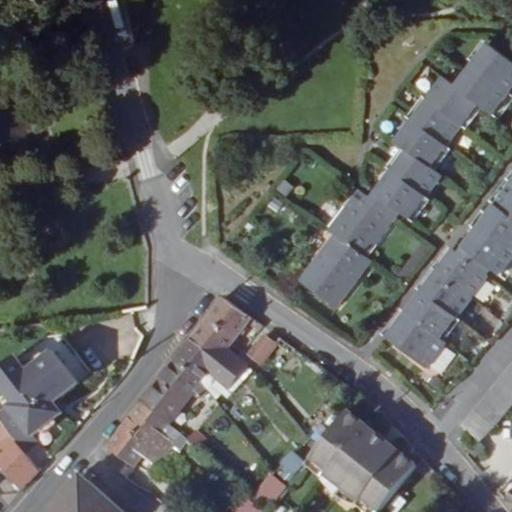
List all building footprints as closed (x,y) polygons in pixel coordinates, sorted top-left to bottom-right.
[(511,62),(491,47),(475,67),(511,95),(511,94),(511,62)] [(475,67),(458,90),(482,109),(495,118),(511,95),(475,67)] [(445,81),(429,103),(462,129),(466,132),(482,109),(458,90),(445,81)] [(447,148),(462,129),(429,103),(413,122),(447,148)] [(421,161),(435,171),(451,150),(447,148),(413,122),(396,145),(407,153),(420,163),(421,161)] [(407,153),(393,173),(428,199),(443,178),(435,171),(421,161),(420,163),(407,153)] [(431,201),(428,199),(393,173),(376,196),(401,215),(413,224),(431,201)] [(511,262),(511,178),(509,182),(511,184),(511,188),(465,250),(464,249),(459,256),(454,252),(387,340),(427,371),(447,344),(441,340),(493,272),(501,277),(511,262)] [(396,221),(401,215),(376,196),(372,201),(367,197),(360,193),(330,233),(336,237),(336,236),(367,259),(396,221)] [(336,311),(372,263),(367,259),(336,236),(336,237),(301,283),(336,311)] [(225,346),(238,356),(262,325),(224,298),(193,337),(218,355),(225,346)] [(277,345),(264,336),(249,356),(262,365),(277,345)] [(249,366),(238,356),(225,346),(218,355),(193,337),(174,362),(201,383),(209,392),(217,401),(222,394),(214,385),(217,381),(230,391),(249,366)] [(0,384),(16,406),(0,418),(27,454),(41,443),(37,438),(62,418),(64,410),(59,403),(90,380),(61,341),(40,343),(0,373),(0,384)] [(209,392),(201,383),(174,362),(142,403),(170,425),(171,426),(196,393),(204,398),(209,392)] [(486,440),(511,408),(511,368),(466,424),(486,440)] [(163,435),(170,425),(142,403),(107,448),(136,469),(145,458),(158,468),(175,444),(163,435)] [(367,501),(381,511),(384,511),(419,469),(349,413),(320,451),(314,459),(330,472),(328,475),(346,490),(365,505),(367,501)] [(0,457),(25,491),(40,472),(27,454),(0,418),(0,457)] [(197,431),(188,443),(199,453),(210,441),(197,431)] [(186,466),(199,453),(188,443),(174,457),(186,466)] [(275,471),(290,489),(307,468),(288,454),(275,471)] [(272,511),(290,489),(272,476),(254,499),(269,511),(272,511)] [(118,511),(80,479),(60,502),(71,511),(118,511)] [(71,511),(60,502),(51,511),(71,511)]
